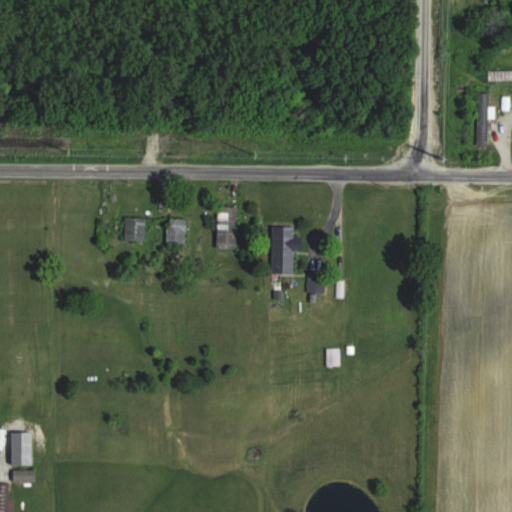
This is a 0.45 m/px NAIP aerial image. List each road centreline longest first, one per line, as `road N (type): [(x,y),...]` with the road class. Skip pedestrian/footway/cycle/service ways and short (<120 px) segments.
road 1 (residential): [(511,173),(0,179)]
road 2 (residential): [(419,170),(419,0)]
